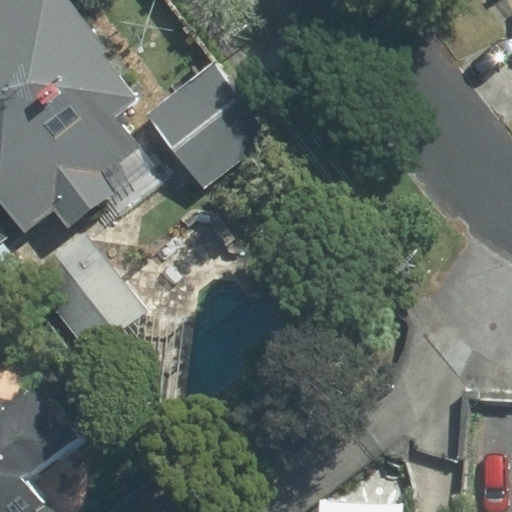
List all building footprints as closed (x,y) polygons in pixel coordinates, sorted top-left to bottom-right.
[(118,170),(154,142),(134,116),(162,94),(89,0),(0,0),(0,182),(38,232),(68,209),(83,228),(133,189),(118,170)] [(223,57),(157,111),(220,188),(287,134),(223,57)] [(157,311),(95,234),(40,279),(103,355),(157,311)] [(0,511),(77,511),(48,475),(105,430),(63,378),(15,416),(0,396),(0,511)] [(415,511),(416,503),(331,499),(330,511),(415,511)]
